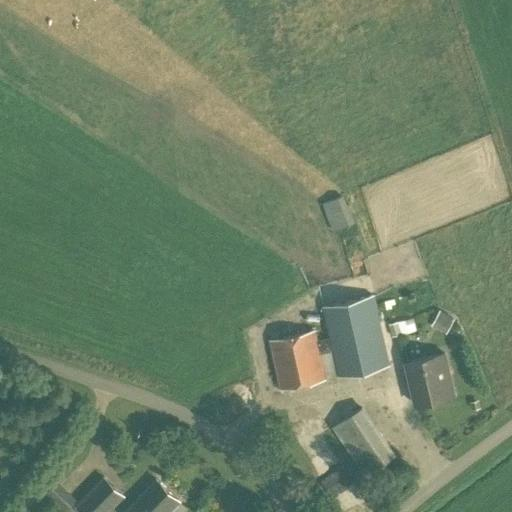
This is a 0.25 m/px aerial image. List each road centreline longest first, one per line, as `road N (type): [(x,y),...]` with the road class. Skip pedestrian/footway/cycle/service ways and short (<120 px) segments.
road 1 (unclassified): [(299,511),(234,438),(173,394),(0,342)]
road 2 (unclassified): [(398,511),(511,411)]
